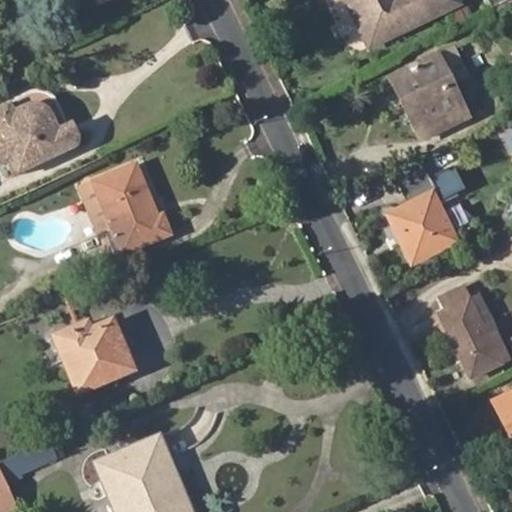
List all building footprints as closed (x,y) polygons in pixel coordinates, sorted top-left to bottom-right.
[(343,0),(367,48),(450,7),(446,0),(343,0)] [(486,0),(491,8),(507,0),(486,0)] [(451,82),(467,74),(454,48),(438,55),(451,82)] [(402,99),(420,136),(461,117),(445,84),(451,82),(438,55),(399,75),(409,96),(402,99)] [(391,78),(402,99),(409,96),(399,75),(391,78)] [(445,84),(461,117),(467,113),(451,82),(445,84)] [(78,142),(68,122),(55,128),(49,120),(44,116),(38,112),(36,111),(23,110),(18,111),(14,113),(9,104),(0,108),(0,136),(3,142),(0,143),(0,166),(7,163),(14,177),(70,150),(78,142)] [(104,229),(114,257),(169,234),(162,216),(155,219),(134,166),(93,183),(111,226),(104,229)] [(439,201),(463,190),(452,166),(428,177),(439,201)] [(411,262),(454,241),(436,206),(430,209),(425,198),(393,213),(391,221),(411,262)] [(508,359),(491,324),(482,328),(462,288),(440,299),(450,318),(442,322),(469,378),(508,359)] [(132,370),(112,323),(84,335),(80,327),(57,337),(80,392),(132,370)] [(511,393),(494,403),(500,417),(510,412),(511,416),(511,393)] [(174,454),(165,433),(100,462),(122,511),(187,511),(164,459),(174,454)] [(7,477),(55,463),(49,444),(1,458),(7,477)] [(199,511),(174,454),(164,459),(187,511),(199,511)] [(0,511),(11,511),(0,484),(0,511)]
